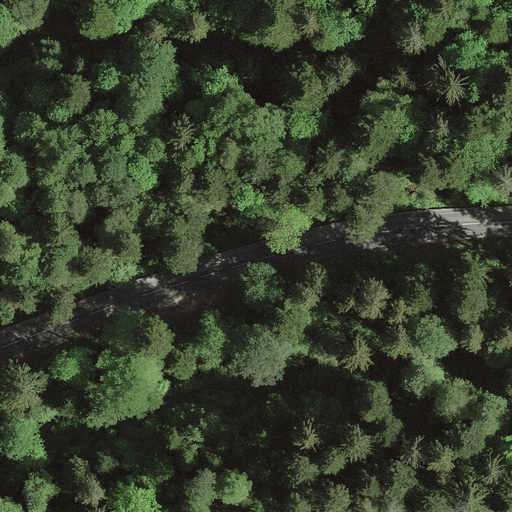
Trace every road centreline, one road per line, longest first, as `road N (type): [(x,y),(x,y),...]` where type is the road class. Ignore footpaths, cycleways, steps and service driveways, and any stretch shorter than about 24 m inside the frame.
road 1 (tertiary): [(511,216),(407,229),(184,277),(0,337)]
road 2 (unclassified): [(0,48),(63,41),(511,50)]
